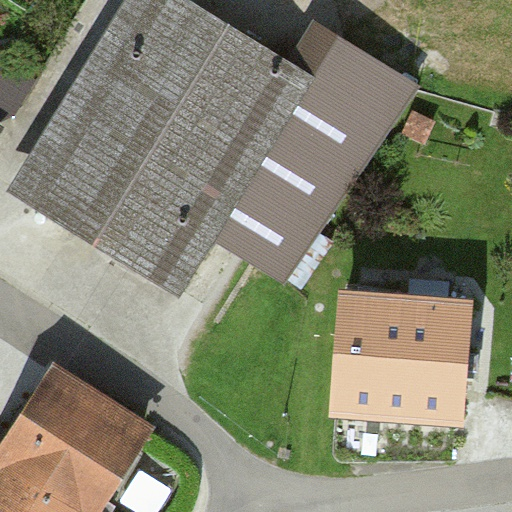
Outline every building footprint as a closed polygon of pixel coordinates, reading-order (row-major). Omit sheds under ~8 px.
[(0,0),(0,141),(10,127),(0,120),(0,0)] [(337,79),(202,0),(130,0),(18,192),(206,302),(337,79)] [(0,54),(0,104),(22,68),(0,54)] [(483,298),(343,290),(336,418),(476,426),(483,298)] [(0,511),(106,511),(157,432),(54,368),(5,445),(0,442),(0,511)]
